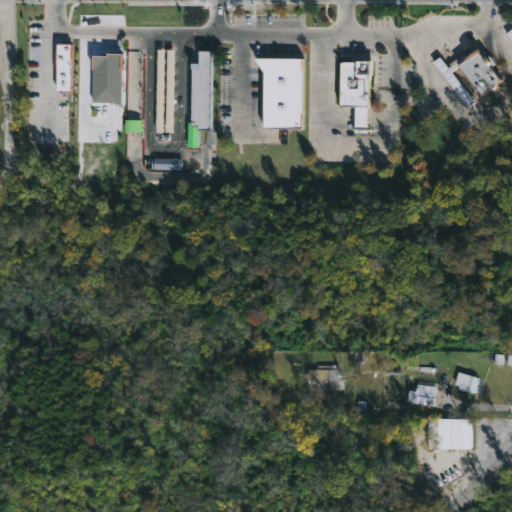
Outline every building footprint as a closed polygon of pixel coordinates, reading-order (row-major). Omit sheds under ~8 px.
[(477,47),(485,56),(488,53),(494,62),(490,66),(499,78),(492,84),(494,86),(491,89),(489,87),(481,93),(458,64),(449,71),(473,101),(466,106),(430,61),(438,55),(447,67),(475,45),(477,47)] [(164,133),(157,133),(159,46),(166,47),(164,133)] [(209,52),(207,128),(197,127),(197,145),(186,145),(186,121),(189,121),(190,71),(196,71),(196,52),(209,52)] [(287,126),(260,126),(261,70),(252,56),(300,56),(299,126),(287,126)] [(366,89),(365,134),(353,134),(353,108),(338,108),(338,63),(367,63),(366,89)] [(338,365),(338,368),(341,368),(341,390),(307,389),(307,369),(316,369),(316,364),(338,365)] [(467,392),(482,395),(485,381),(470,378),(467,392)] [(436,386),(433,405),(407,401),(409,389),(415,390),(416,383),(436,386)] [(458,448),(430,448),(430,418),(476,419),(475,449),(458,448)]
